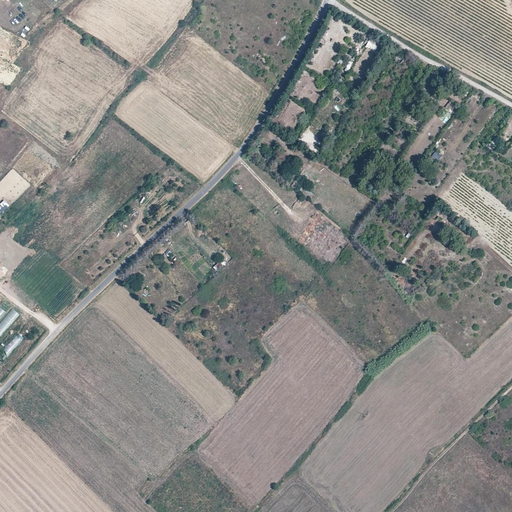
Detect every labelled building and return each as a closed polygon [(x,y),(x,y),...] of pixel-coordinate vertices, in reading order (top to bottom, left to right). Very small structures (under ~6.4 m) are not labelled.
[(369,41),(366,46),(375,52),(378,46),(369,41)] [(404,59),(398,55),(395,59),(401,63),(404,59)] [(348,72),(353,63),(349,61),(344,70),(348,72)] [(436,151),(431,157),(438,162),(442,156),(436,151)] [(5,201),(0,205),(0,209),(2,211),(9,205),(5,201)] [(165,261),(173,253),(170,250),(162,257),(165,261)] [(0,318),(10,307),(4,302),(0,306),(0,318)] [(0,337),(18,315),(13,309),(0,324),(0,337)] [(14,329),(17,332),(24,324),(20,321),(14,329)] [(26,338),(19,333),(0,353),(6,359),(26,338)]
